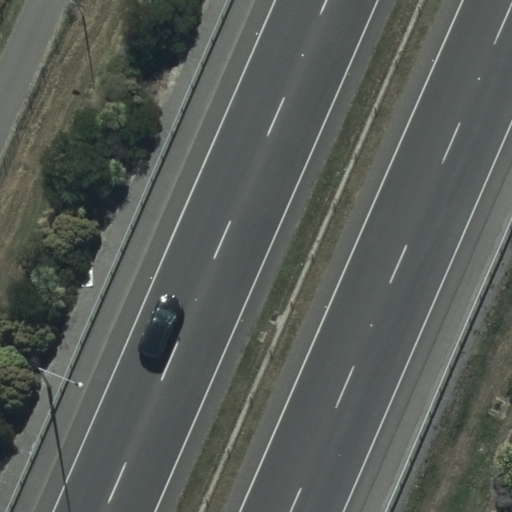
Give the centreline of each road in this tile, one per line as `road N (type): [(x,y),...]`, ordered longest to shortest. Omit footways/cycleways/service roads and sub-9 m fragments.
road 1 (motorway): [(103,511),(329,0)]
road 2 (motorway): [(511,9),(291,511)]
